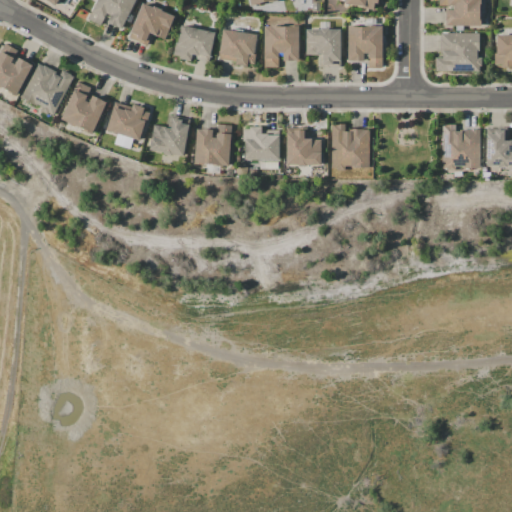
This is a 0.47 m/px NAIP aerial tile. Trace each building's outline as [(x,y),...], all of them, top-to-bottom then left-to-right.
[(97,0),(134,0),(121,30),(107,23),(111,15),(106,13),(100,26),(88,20),(97,0)] [(345,0),(377,0),(377,3),(375,3),(374,10),(363,8),(363,6),(345,4),(345,0)] [(438,0),(479,0),(479,26),(445,26),(445,10),(453,10),(453,5),(448,5),(448,4),(444,4),(444,5),(438,5),(438,0)] [(142,3),(153,8),(153,6),(162,10),(161,11),(174,17),(165,39),(152,34),(147,45),(128,38),(142,3)] [(181,25),(214,32),(208,61),(191,58),(191,61),(179,59),(179,56),(173,55),(176,42),(178,43),(181,25)] [(264,27),(271,27),(271,26),(278,26),(278,27),(292,27),(292,26),(298,26),(299,61),(283,61),(283,52),(279,52),(279,67),(264,67),(264,27)] [(347,27),(347,26),(357,26),(357,27),(369,27),(369,26),(376,26),(376,27),(383,27),(383,67),(368,67),(368,53),(364,53),(364,60),(348,61),(347,27)] [(306,29),(320,29),(320,28),(329,28),(329,29),(342,29),(342,66),(329,66),(329,67),(319,67),(319,54),(306,54),(306,29)] [(223,30),(257,35),(254,52),(256,53),(255,64),(247,63),(247,66),(236,65),(236,62),(219,59),(223,30)] [(441,33),(479,33),(479,50),(477,50),(477,57),(481,57),(481,65),(479,65),(479,71),(435,71),(435,57),(442,57),(442,53),(439,53),(439,39),(441,39),(441,33)] [(496,35),(511,35),(511,67),(501,67),(501,64),(494,64),(494,53),(496,53),(496,35)] [(0,52),(5,43),(18,50),(12,62),(15,64),(18,58),(32,65),(17,95),(0,86),(0,52)] [(38,63),(43,66),(44,65),(56,72),(56,73),(60,75),(62,70),(74,76),(53,116),(48,113),(47,115),(40,111),(42,108),(36,105),(35,106),(25,101),(25,99),(20,97),(38,63)] [(78,82),(91,88),(85,101),(89,102),(92,96),(106,102),(92,134),(61,121),(78,82)] [(113,107),(124,110),(124,109),(130,111),(132,104),(144,108),(143,111),(149,113),(146,125),(144,124),(139,141),(106,131),(113,107)] [(191,128),(186,157),(171,154),(170,156),(161,155),(161,153),(149,151),(154,125),(168,127),(170,116),(190,119),(188,128),(191,128)] [(196,129),(212,130),(212,138),(216,138),(217,124),(231,125),(229,165),(204,164),(204,165),(194,164),(196,129)] [(332,170),(331,124),(344,124),(345,132),(351,132),(351,129),(363,129),(363,130),(369,130),(369,167),(345,168),(345,170),(332,170)] [(442,125),(456,125),(456,132),(462,132),(462,130),(481,130),(481,136),(480,136),(480,168),(456,168),(456,170),(446,170),(446,168),(442,168),(442,125)] [(245,159),(245,141),(243,141),(243,130),(250,130),(250,126),(261,126),(261,130),(278,130),(279,159),(245,159)] [(287,133),(294,133),(294,131),(303,131),(303,127),(307,127),(307,139),(311,139),(311,140),(321,140),(321,164),(287,164),(287,133)] [(486,128),(507,128),(507,134),(504,134),(504,140),(511,140),(511,165),(507,165),(507,166),(498,167),(498,166),(486,166),(486,128)]
